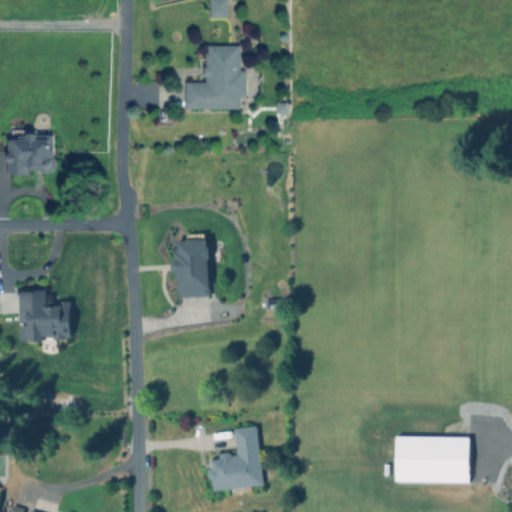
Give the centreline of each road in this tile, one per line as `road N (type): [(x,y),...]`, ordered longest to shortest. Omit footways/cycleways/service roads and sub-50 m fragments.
road 1 (residential): [(123,0),(119,153),(137,511)]
road 2 (residential): [(126,220),(0,222)]
